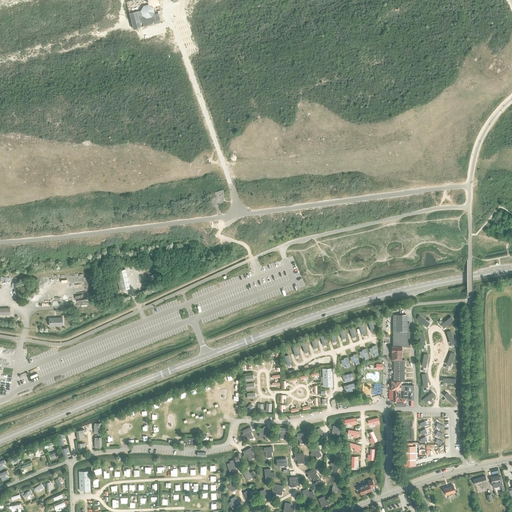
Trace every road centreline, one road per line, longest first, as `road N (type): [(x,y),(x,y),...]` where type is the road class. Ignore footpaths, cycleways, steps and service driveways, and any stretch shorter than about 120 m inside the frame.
road 1 (tertiary): [(0,440),(334,310),(511,269)]
road 2 (residential): [(335,511),(438,475),(511,460)]
